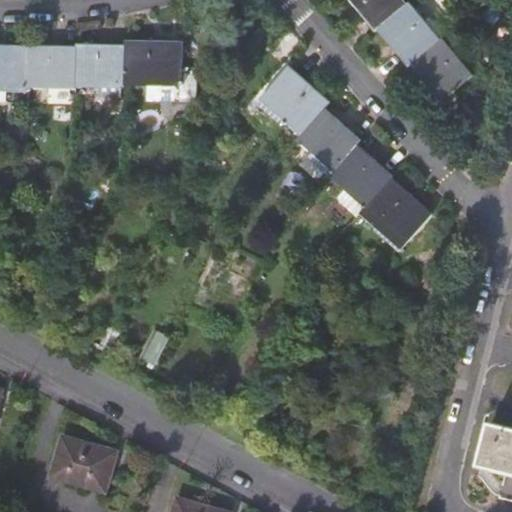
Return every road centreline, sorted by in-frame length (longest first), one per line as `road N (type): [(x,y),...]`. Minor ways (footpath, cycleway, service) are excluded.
road 1 (residential): [(0,339),(326,511)]
road 2 (residential): [(293,0),(449,187),(510,219)]
road 3 (residential): [(454,511),(444,493),(510,219)]
road 4 (residential): [(0,12),(140,0)]
